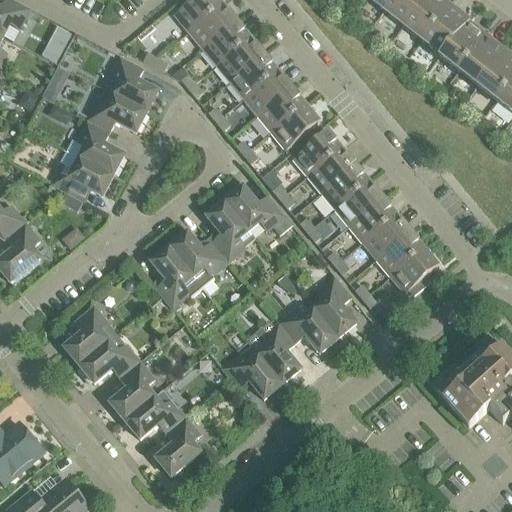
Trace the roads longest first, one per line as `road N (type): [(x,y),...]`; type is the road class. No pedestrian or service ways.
road 1 (residential): [(483,289),(257,0)]
road 2 (residential): [(198,511),(483,289)]
road 3 (residential): [(112,255),(230,173),(182,114)]
road 4 (residential): [(135,508),(0,344)]
road 5 (residential): [(168,0),(112,39),(30,0)]
road 6 (residential): [(182,114),(112,255)]
road 7 (residential): [(0,329),(112,255)]
